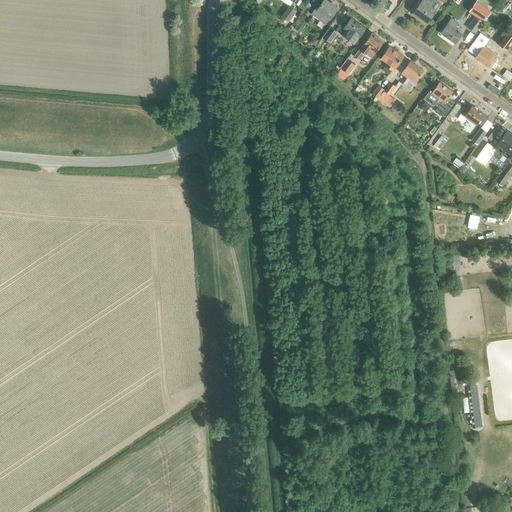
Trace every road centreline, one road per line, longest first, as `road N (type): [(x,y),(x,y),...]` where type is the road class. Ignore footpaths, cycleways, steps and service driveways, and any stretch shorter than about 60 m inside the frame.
road 1 (unclassified): [(0,157),(125,162),(185,149),(205,124),(213,0)]
road 2 (residential): [(511,110),(357,0)]
